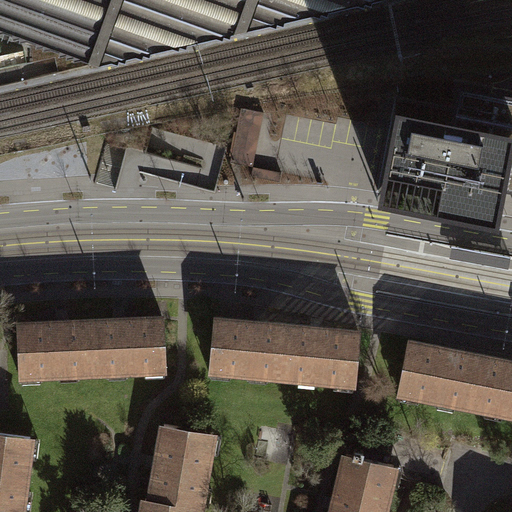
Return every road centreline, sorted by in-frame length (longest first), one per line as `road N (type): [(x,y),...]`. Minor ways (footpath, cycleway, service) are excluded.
road 1 (tertiary): [(0,272),(231,270),(511,330)]
road 2 (tertiary): [(511,245),(339,215),(0,219)]
